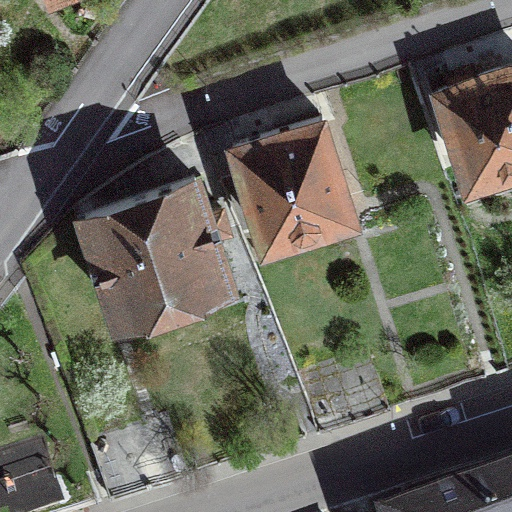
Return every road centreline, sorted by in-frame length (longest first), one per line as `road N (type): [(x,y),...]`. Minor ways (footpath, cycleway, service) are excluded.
road 1 (residential): [(59,154),(511,11)]
road 2 (residential): [(218,511),(511,416)]
road 3 (residential): [(59,154),(168,0)]
